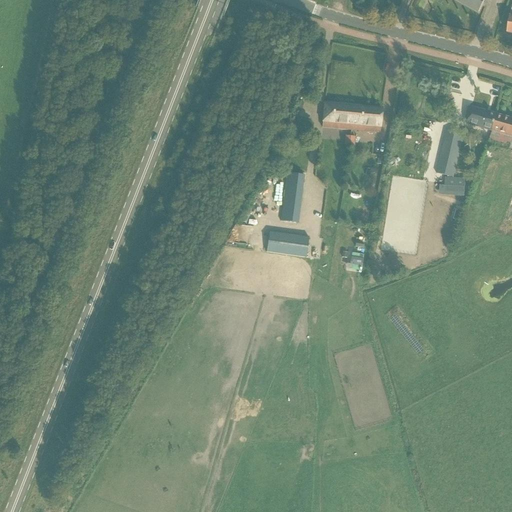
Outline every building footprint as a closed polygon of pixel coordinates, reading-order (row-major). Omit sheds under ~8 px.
[(455,0),(478,13),(485,0),(455,0)] [(351,131),(351,125),(353,107),(324,104),(322,123),(338,124),(337,130),(351,131)] [(351,125),(366,127),(366,132),(380,134),(382,110),(353,107),(351,125)] [(469,107),(467,117),(465,123),(492,132),(496,114),(469,107)] [(511,118),(496,114),(492,132),(506,136),(511,137),(511,118)] [(436,151),(440,153),(435,174),(454,178),(464,136),(445,131),(442,144),(438,143),(436,151)] [(345,145),(356,145),(356,136),(346,136),(345,145)] [(287,174),(282,205),(280,222),(297,224),(299,208),(304,176),(287,174)] [(441,195),(452,196),(464,196),(465,179),(454,178),(445,177),(444,186),(441,186),(441,195)] [(309,238),(269,232),(266,253),(306,259),(309,238)]
